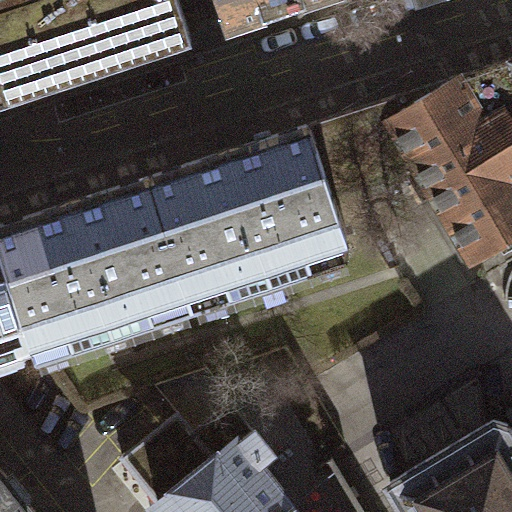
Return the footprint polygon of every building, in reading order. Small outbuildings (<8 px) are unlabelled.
[(0,0),(0,98),(192,36),(180,0),(0,0)] [(295,0),(221,0),(229,22),(295,0)] [(511,56),(459,74),(484,117),(505,105),(511,115),(511,113),(511,56)] [(511,233),(511,116),(511,115),(505,105),(484,117),(459,74),(396,94),(401,109),(389,115),(415,160),(473,257),(511,233)] [(396,94),(312,121),(333,188),(415,160),(389,115),(401,109),(396,94)] [(151,174),(194,304),(350,252),(345,236),(349,234),(333,188),(312,121),(151,174)] [(194,304),(151,174),(0,223),(0,256),(28,341),(31,340),(36,355),(194,304)] [(0,256),(0,351),(28,341),(0,256)] [(153,380),(179,413),(214,457),(237,438),(240,441),(255,430),(270,449),(255,460),(296,511),(365,511),(331,455),(324,459),(266,371),(234,392),(214,361),(153,380)] [(179,413),(124,457),(158,501),(214,457),(179,413)] [(493,418),(391,481),(409,511),(511,511),(511,426),(509,422),(493,418)] [(270,449),(255,430),(240,441),(237,438),(214,457),(158,501),(167,511),(296,511),(255,460),(270,449)] [(0,511),(37,511),(0,465),(0,511)]
